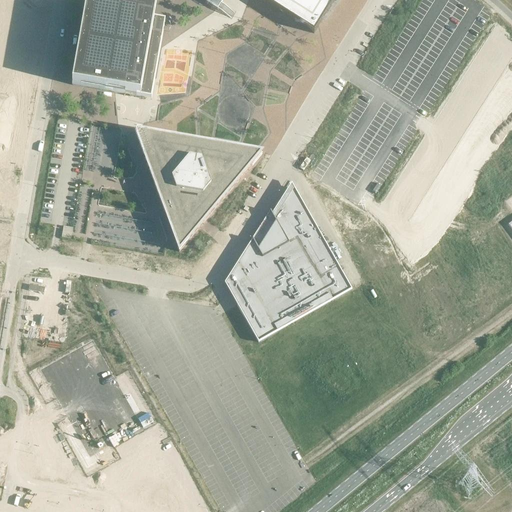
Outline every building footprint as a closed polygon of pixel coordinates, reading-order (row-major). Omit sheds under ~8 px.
[(154,19),(156,8),(112,0),(86,0),(72,85),(151,99),(165,21),(154,19)] [(201,0),(230,18),(234,13),(221,4),(223,0),(260,0),(314,34),(335,0),(201,0)] [(34,6),(18,3),(16,12),(32,15),(34,6)] [(32,15),(16,12),(14,22),(31,25),(32,15)] [(31,25),(14,22),(13,31),(29,34),(31,25)] [(29,34),(13,31),(11,41),(27,44),(29,34)] [(27,44),(11,41),(9,51),(26,54),(27,44)] [(26,54),(9,51),(7,61),(24,64),(26,54)] [(24,64),(7,61),(6,70),(22,73),(24,64)] [(22,73),(6,70),(4,79),(21,82),(22,73)] [(21,82),(4,79),(3,88),(19,91),(21,82)] [(1,99),(17,102),(19,91),(3,88),(1,99)] [(15,115),(0,112),(0,172),(5,173),(15,115)] [(261,154),(135,132),(179,253),(261,154)] [(351,291),(294,190),(274,221),(275,223),(258,250),(252,240),(251,242),(252,242),(225,284),(258,343),(277,332),(274,327),(329,296),(332,301),(351,291)] [(72,233),(73,229),(63,227),(61,238),(71,240),(71,239),(72,233)]
